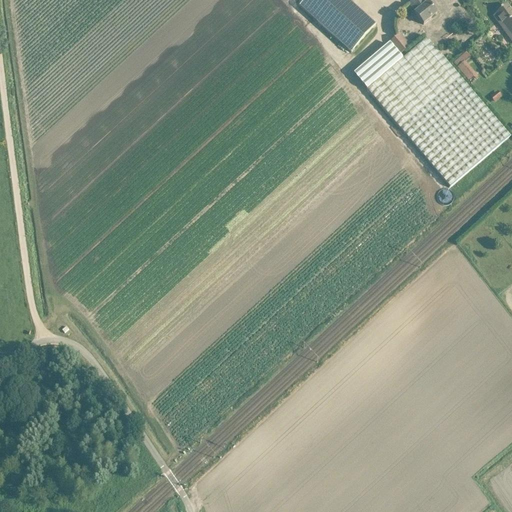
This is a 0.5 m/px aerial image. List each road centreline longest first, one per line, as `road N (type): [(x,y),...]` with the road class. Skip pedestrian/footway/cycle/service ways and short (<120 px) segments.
road 1 (track): [(0,73),(43,343)]
road 2 (unclassified): [(190,511),(88,356),(43,343)]
